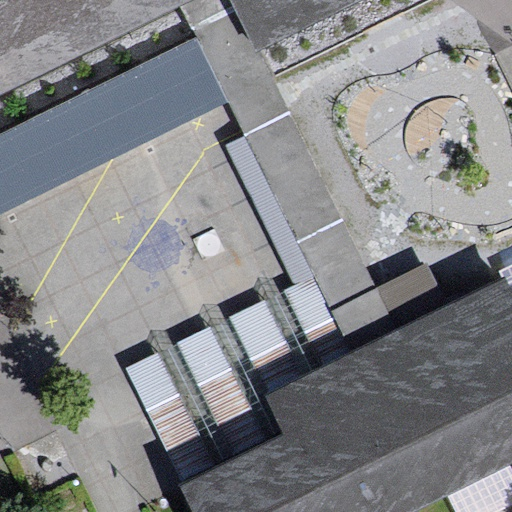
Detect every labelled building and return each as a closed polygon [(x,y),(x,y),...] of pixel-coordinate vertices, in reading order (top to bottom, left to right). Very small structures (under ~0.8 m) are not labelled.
[(0,0),(0,96),(179,8),(195,0),(227,0),(255,55),(260,52),(364,0),(0,0)] [(264,396),(283,435),(268,442),(235,459),(215,469),(183,485),(179,487),(191,511),(409,511),(511,461),(511,288),(506,276),(447,305),(426,263),(377,287),(260,52),(255,55),(227,0),(195,0),(179,8),(352,353),(347,355),(322,368),(302,377),(267,394),(264,396)] [(347,355),(308,277),(283,290),(322,368),(347,355)] [(302,377),(263,300),(229,317),(267,394),(302,377)] [(268,442),(210,326),(177,343),(235,459),(268,442)] [(215,469),(157,353),(125,369),(183,485),(215,469)]
